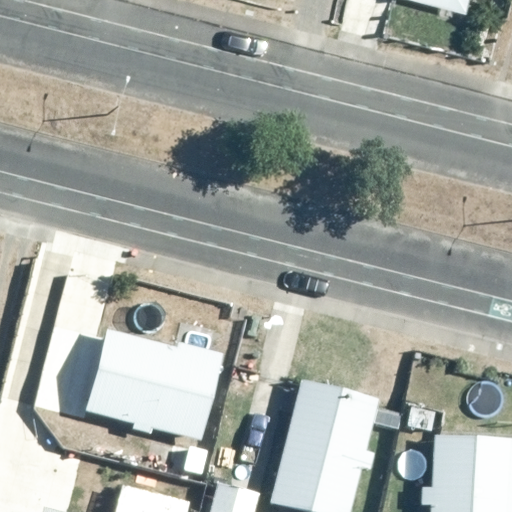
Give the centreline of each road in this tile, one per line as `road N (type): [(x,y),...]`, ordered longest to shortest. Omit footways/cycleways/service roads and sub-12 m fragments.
road 1 (residential): [(0,41),(511,173)]
road 2 (residential): [(511,280),(0,150)]
